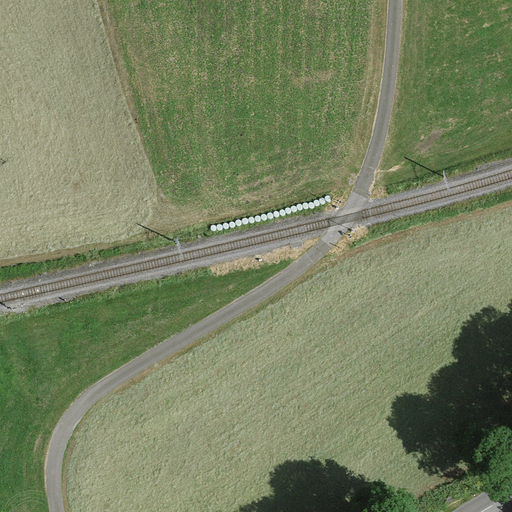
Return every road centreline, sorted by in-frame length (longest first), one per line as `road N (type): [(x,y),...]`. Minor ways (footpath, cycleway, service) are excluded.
road 1 (track): [(58,511),(55,450),(71,417),(330,245),(361,196)]
road 2 (unclassified): [(361,196),(391,91),(395,0)]
